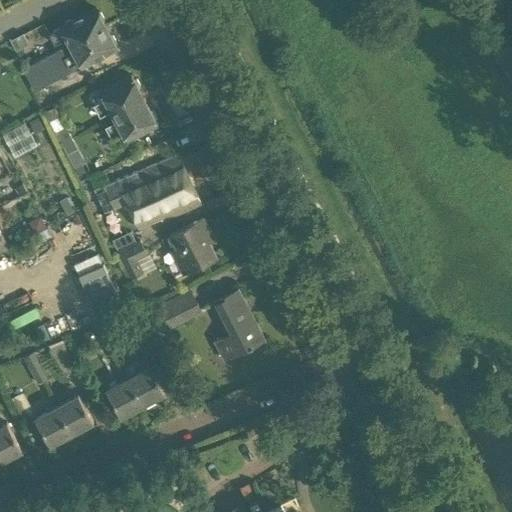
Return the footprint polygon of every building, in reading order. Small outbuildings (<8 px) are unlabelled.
[(70,42),(104,23),(96,7),(48,33),(54,44),(67,37),(70,42)] [(104,23),(70,42),(74,51),(63,57),(68,66),(79,61),(82,66),(117,47),(104,23)] [(29,44),(22,32),(10,40),(16,50),(29,44)] [(113,115),(144,98),(131,75),(101,91),(104,98),(93,104),(99,116),(111,110),(113,115)] [(144,98),(113,115),(116,120),(105,126),(111,138),(123,132),(126,138),(157,122),(144,98)] [(30,144),(23,122),(2,129),(9,150),(30,144)] [(59,144),(70,138),(64,127),(53,133),(59,144)] [(70,138),(59,144),(64,154),(75,148),(70,138)] [(200,203),(178,152),(94,189),(104,211),(126,202),(138,228),(161,218),(161,220),(200,203)] [(217,255),(209,241),(212,240),(209,233),(211,232),(203,217),(170,234),(176,247),(172,249),(183,272),(217,255)] [(140,240),(137,241),(131,229),(111,239),(117,251),(116,252),(130,279),(155,267),(140,240)] [(78,274),(101,263),(96,253),(73,264),(78,274)] [(123,305),(103,263),(78,275),(98,317),(123,305)] [(237,352),(265,338),(257,323),(253,325),(234,289),(211,302),(237,352)] [(146,315),(156,335),(202,311),(192,291),(146,315)] [(102,341),(110,336),(103,323),(95,328),(102,341)] [(28,343),(23,334),(14,338),(19,347),(28,343)] [(110,336),(102,341),(109,354),(118,349),(110,336)] [(31,369),(40,365),(33,352),(24,356),(31,369)] [(40,365),(31,369),(38,382),(47,378),(40,365)] [(164,392),(156,377),(149,365),(127,376),(143,404),(164,392)] [(106,388),(113,401),(112,401),(121,416),(143,404),(127,376),(106,388)] [(71,433),(56,405),(37,415),(28,399),(24,391),(11,397),(14,403),(25,422),(34,417),(41,429),(50,445),(71,433)] [(56,405),(71,433),(93,421),(78,393),(56,405)] [(0,425),(0,460),(0,461),(22,449),(14,434),(13,434),(7,422),(0,425)] [(247,501),(255,496),(248,483),(240,488),(247,501)]
